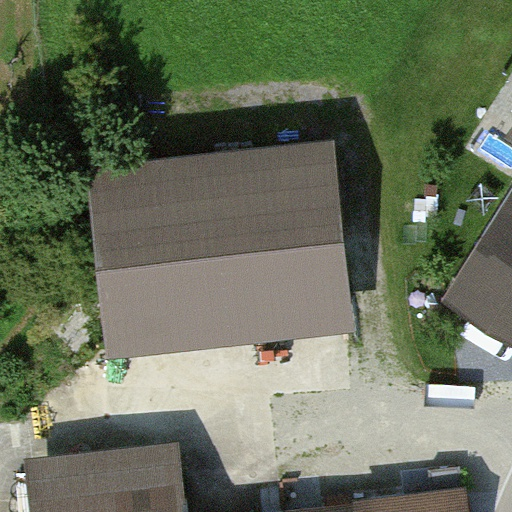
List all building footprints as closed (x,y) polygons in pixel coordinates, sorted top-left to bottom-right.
[(341,124),(93,152),(114,339),(363,311),(341,124)] [(511,183),(481,236),(511,254),(511,183)] [(194,511),(187,439),(34,455),(40,511),(194,511)] [(471,511),(469,489),(363,500),(364,511),(471,511)] [(364,511),(363,500),(247,511),(364,511)]
